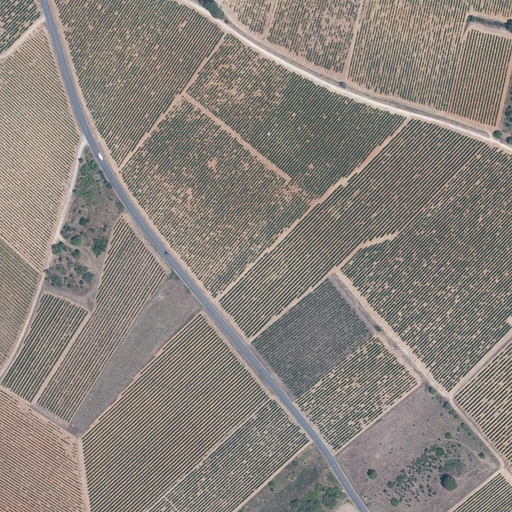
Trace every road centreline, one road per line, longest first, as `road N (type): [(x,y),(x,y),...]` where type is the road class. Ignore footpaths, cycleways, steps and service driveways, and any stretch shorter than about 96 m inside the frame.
road 1 (tertiary): [(364,511),(119,192),(83,124),(43,0)]
road 2 (track): [(186,0),(328,84),(511,150)]
road 3 (track): [(88,136),(38,294),(0,373)]
